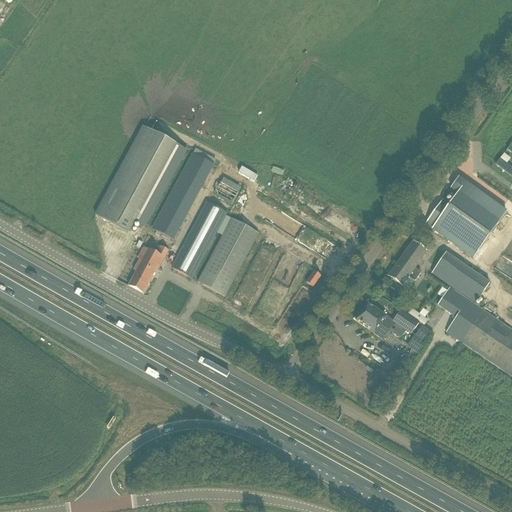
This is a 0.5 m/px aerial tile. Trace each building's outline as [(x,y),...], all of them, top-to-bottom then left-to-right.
[(187,151),(177,146),(143,127),(95,216),(129,234),(135,223),(145,228),(187,151)] [(173,241),(216,160),(195,149),(152,230),(173,241)] [(511,168),(500,159),(495,166),(511,178),(511,168)] [(426,224),(433,229),(432,230),(473,259),(506,213),(458,178),(451,189),(458,194),(449,205),(442,200),(426,224)] [(231,205),(237,193),(220,183),(213,195),(231,205)] [(207,204),(172,269),(191,279),(216,233),(222,236),(198,283),(225,297),(258,234),(231,219),(225,217),(226,214),(207,204)] [(413,242),(387,277),(395,283),(390,289),(396,293),(401,287),(408,278),(414,282),(420,274),(414,269),(426,252),(421,248),(413,242)] [(156,254),(143,247),(137,259),(139,260),(133,271),(136,272),(128,287),(142,295),(156,268),(158,269),(168,252),(159,247),(156,254)] [(272,256),(262,251),(259,257),(269,262),(272,256)] [(432,274),(475,303),(489,283),(445,254),(432,274)] [(262,280),(249,272),(238,292),(250,299),(262,280)] [(312,288),(320,277),(314,273),(306,283),(312,288)] [(511,331),(449,289),(437,306),(456,318),(446,333),(479,356),(511,378),(511,331)] [(268,324),(279,300),(263,293),(252,317),(268,324)] [(356,321),(374,334),(385,318),(367,305),(356,321)] [(393,323),(411,335),(419,324),(401,311),(393,323)] [(408,346),(419,354),(434,333),(423,325),(408,346)] [(391,375),(398,380),(411,362),(404,357),(393,373),(391,375)]
